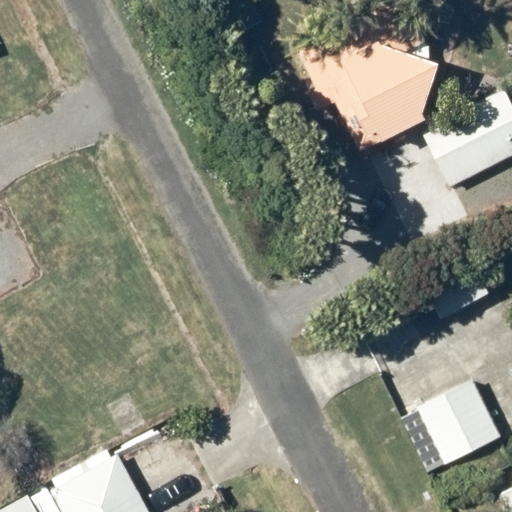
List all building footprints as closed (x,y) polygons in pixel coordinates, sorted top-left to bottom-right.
[(458,27),(388,18),(303,47),(323,105),(345,98),(359,139),(436,114),(458,27)] [(511,145),(511,94),(432,143),(454,180),(511,145)] [(0,286),(29,273),(4,218),(0,219),(0,286)] [(505,434),(476,374),(421,400),(449,460),(505,434)] [(154,511),(120,448),(38,492),(48,511),(154,511)] [(48,511),(38,492),(0,511),(48,511)]
